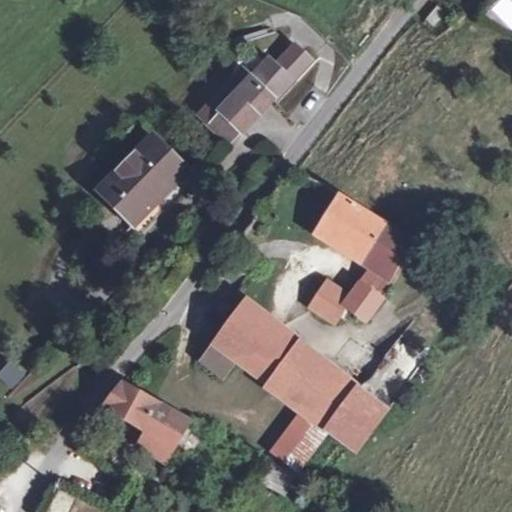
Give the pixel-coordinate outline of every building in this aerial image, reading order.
[(445,13),(437,6),(425,20),(434,26),(445,13)] [(269,67),(255,83),(273,100),(292,81),(281,70),(269,67)] [(251,79),(221,112),(242,132),(273,100),(255,83),(251,79)] [(242,132),(221,112),(209,124),(231,145),(242,132)] [(184,173),(153,139),(101,187),(133,221),(184,173)] [(410,238),(340,197),(317,233),(374,269),(396,282),(403,269),(396,265),(410,238)] [(382,300),(396,282),(374,269),(362,284),(382,300)] [(346,306),(349,299),(327,284),(312,307),(335,323),(346,306)] [(346,306),(366,321),(382,300),(362,284),(349,299),(346,306)] [(288,401),(317,361),(244,306),(202,362),(223,377),(239,356),(273,381),(269,387),(288,401)] [(0,377),(9,390),(25,378),(13,361),(0,370),(0,377)] [(386,411),(317,361),(288,401),(303,413),(274,453),(298,472),(326,430),(357,452),(386,411)] [(188,421),(124,385),(107,407),(147,431),(157,436),(149,451),(165,462),(188,421)] [(157,436),(147,431),(139,446),(149,451),(157,436)] [(295,473),(272,462),(262,482),(285,495),(295,473)]
